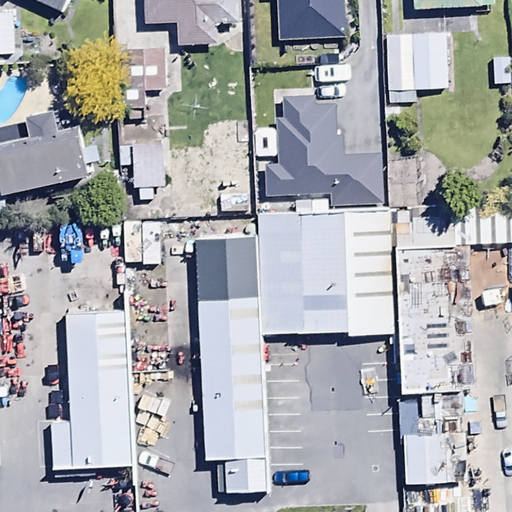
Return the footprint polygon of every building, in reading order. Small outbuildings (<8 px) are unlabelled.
[(1,0),(1,1),(13,7),(16,0),(20,0),(66,20),(74,0),(1,0)] [(143,0),(144,31),(176,31),(176,54),(220,53),(220,33),(240,33),(239,0),(143,0)] [(413,0),(415,18),(494,16),(493,0),(413,0)] [(14,20),(0,20),(0,60),(15,60),(14,20)] [(445,41),(411,42),(413,98),(447,97),(445,41)] [(411,42),(385,43),(387,110),(413,109),(413,98),(411,42)] [(165,96),(164,57),(123,58),(123,97),(165,96)] [(509,64),(491,65),(493,93),(511,91),(509,64)] [(0,199),(1,204),(86,185),(75,138),(60,141),(56,121),(26,127),(29,142),(0,148),(0,199)] [(161,164),(134,165),(138,208),(153,208),(152,193),(162,193),(161,164)] [(271,213),(272,241),(275,346),(401,342),(396,209),(271,213)] [(272,241),(196,243),(204,467),(279,464),(272,241)] [(140,311),(74,314),(78,424),(61,425),(62,463),(145,460),(140,311)]
